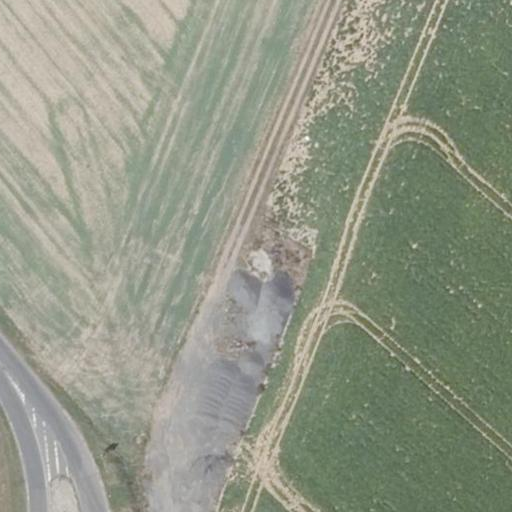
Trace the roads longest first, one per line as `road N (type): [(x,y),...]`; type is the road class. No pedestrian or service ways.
road 1 (track): [(336,0),(159,427),(151,471),(168,511)]
road 2 (secondary): [(93,511),(59,424),(0,363)]
road 3 (secondary): [(0,367),(32,441),(43,511)]
